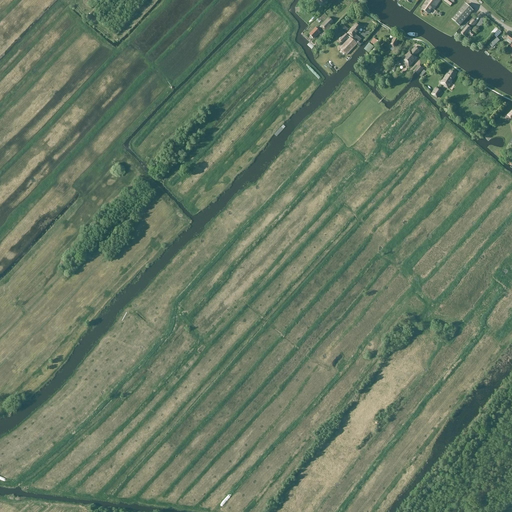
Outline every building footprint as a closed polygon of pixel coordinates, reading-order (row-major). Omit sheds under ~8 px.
[(426,4),(422,9),(428,14),(432,9),(434,10),(441,0),(440,0),(427,0),(425,3),(426,4)] [(465,5),(452,20),(460,27),(473,12),(465,5)] [(329,18),(320,28),(325,32),(325,31),(327,32),(332,27),(330,26),(333,22),(329,18)] [(468,26),(461,33),(465,37),(467,34),(469,35),(470,34),(472,37),(474,35),(471,33),(472,33),(470,31),(472,29),(477,23),(473,19),(468,26)] [(348,34),(353,38),(361,28),(356,24),(354,28),(353,27),(350,31),(348,34)] [(314,39),(320,32),(315,28),(309,35),(310,36),(309,37),(312,39),(312,38),(314,39)] [(339,40),(342,44),(349,37),(345,33),(339,40)] [(394,36),(389,44),(390,45),(388,47),(393,50),(398,42),(397,41),(399,39),(394,36)] [(350,38),(340,49),(347,55),(357,44),(350,38)] [(488,48),(491,51),(500,42),(496,39),(488,48)] [(369,52),(374,46),(369,42),(364,48),(369,52)] [(416,48),(411,53),(410,51),(401,61),(409,68),(418,58),(415,56),(419,51),(416,48)] [(413,71),(415,73),(418,76),(425,68),(421,65),(420,65),(419,66),(418,66),(413,71)] [(445,77),(440,84),(448,89),(452,82),(451,81),(456,74),(450,70),(445,77)] [(437,99),(442,92),(437,88),(432,95),(437,99)]
